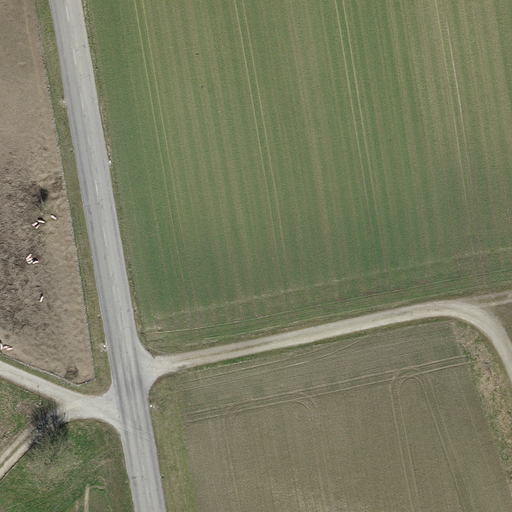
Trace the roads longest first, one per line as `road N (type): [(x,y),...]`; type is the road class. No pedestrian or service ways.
road 1 (tertiary): [(67,0),(152,511)]
road 2 (track): [(129,374),(511,299)]
road 3 (track): [(0,369),(84,405),(135,406)]
